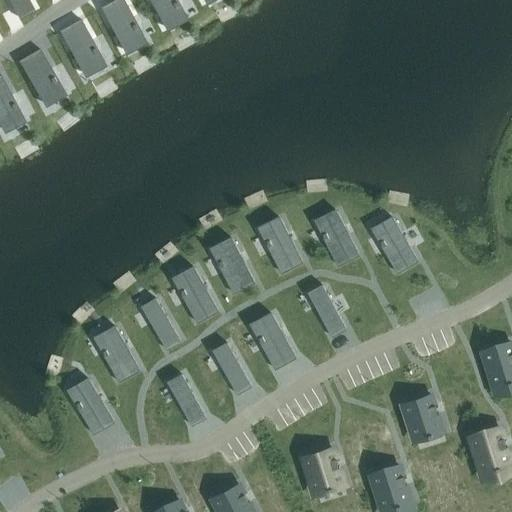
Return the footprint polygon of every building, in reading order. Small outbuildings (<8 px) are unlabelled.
[(511,347),(511,344),(511,343),(510,343),(485,351),(483,351),(484,352),(495,386),(495,388),(496,387),(509,383),(509,384),(511,383),(511,347)] [(404,403),(403,404),(404,405),(415,439),(415,440),(416,439),(429,435),(429,437),(433,435),(432,434),(441,431),(442,431),(442,430),(437,414),(438,414),(438,413),(437,413),(435,406),(435,405),(434,405),(431,396),(431,395),(430,395),(430,396),(405,404),(404,403)] [(510,465),(511,464),(510,463),(505,447),(506,447),(506,446),(503,439),(504,439),(503,438),(502,438),(499,429),(500,429),(499,428),(498,429),(473,437),(472,437),(472,438),(483,472),(483,473),(484,473),(484,472),(497,468),(498,470),(501,469),(501,467),(509,464),(510,465)] [(305,457),(304,457),(305,458),(316,492),(316,493),(317,493),(330,488),(330,490),(334,489),(333,487),(342,484),(342,485),(343,485),(343,483),(343,484),(338,468),(339,467),(339,466),(338,467),(336,459),(336,458),(335,458),(332,450),(332,449),(332,448),(331,449),(306,457),(305,457)] [(409,502),(411,502),(410,501),(405,485),(406,485),(406,484),(405,484),(403,477),(404,476),(403,476),(402,476),(399,467),(399,466),(398,466),(398,467),(373,475),(373,474),(372,475),(372,476),(383,510),(383,511),(384,510),(397,506),(397,508),(401,506),(401,505),(409,502)] [(214,497),(213,498),(214,499),(220,511),(252,511),(248,503),(249,502),(248,502),(244,495),(245,495),(245,494),(243,494),(239,486),(239,485),(238,485),(238,486),(214,498),(214,497)] [(185,511),(185,510),(184,510),(179,502),(180,502),(179,501),(178,501),(178,502),(158,511),(185,511)]
